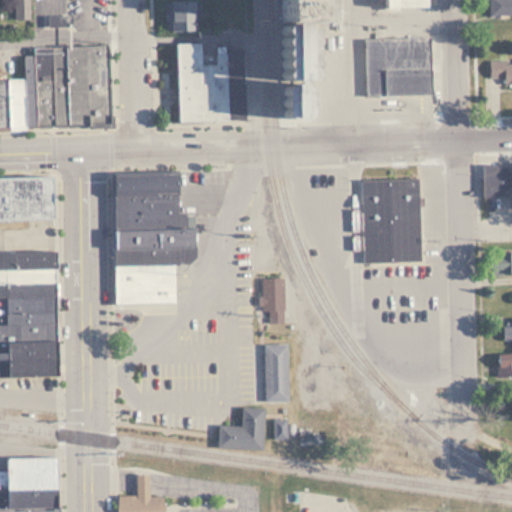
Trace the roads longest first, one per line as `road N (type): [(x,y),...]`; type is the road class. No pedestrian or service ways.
road 1 (residential): [(80,150),(457,141)]
road 2 (primary): [(89,511),(80,150)]
road 3 (residential): [(457,141),(459,422)]
road 4 (residential): [(136,148),(131,0)]
road 5 (residential): [(457,141),(449,0)]
